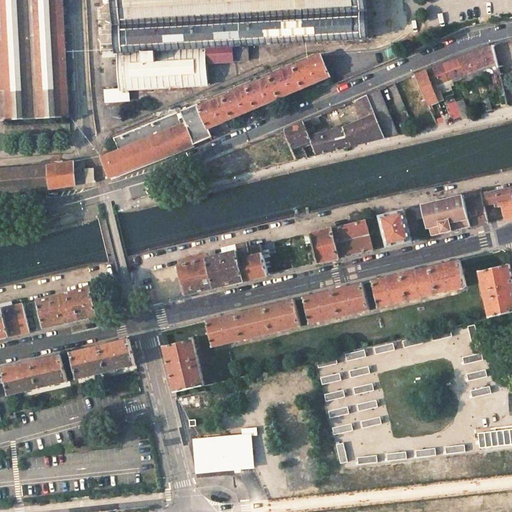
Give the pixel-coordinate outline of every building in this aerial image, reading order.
[(0,0),(0,67),(3,120),(68,115),(61,0),(0,0)] [(366,25),(364,0),(114,0),(120,90),(206,85),(206,66),(209,66),(209,62),(246,60),(245,44),(367,38),(366,25)] [(511,0),(429,0),(431,19),(511,14),(511,0)] [(457,59),(463,74),(496,62),(492,46),(472,54),(457,59)] [(321,58),(200,109),(209,130),(330,79),(321,58)] [(449,63),(442,65),(448,80),(463,74),(457,59),(449,63)] [(431,86),(448,80),(442,65),(415,76),(425,100),(425,101),(435,97),(437,100),(437,101),(444,99),(440,90),(434,93),(431,86)] [(375,114),(377,119),(384,137),(398,133),(379,90),(367,95),(375,114)] [(353,101),(361,120),(375,114),(367,95),(353,101)] [(479,100),(482,112),(492,109),(489,97),(479,100)] [(462,99),(456,101),(461,114),(467,112),(462,99)] [(455,101),(448,103),(454,117),(460,115),(455,101)] [(209,130),(200,109),(199,106),(115,139),(120,151),(103,158),(112,178),(194,144),(195,145),(212,137),(209,130)] [(310,118),(303,121),(306,128),(313,126),(310,118)] [(309,135),(311,141),(316,154),(384,137),(377,119),(344,131),(343,127),(315,133),(309,135)] [(309,135),(306,128),(303,121),(293,126),(285,129),(292,147),(311,141),(309,135)] [(306,128),(309,135),(315,133),(313,126),(306,128)] [(0,170),(0,192),(52,188),(84,183),(81,165),(80,164),(79,163),(78,163),(76,162),(60,164),(44,166),(0,170)] [(511,188),(482,194),(484,205),(499,201),(500,206),(502,205),(505,219),(511,216),(511,188)] [(464,193),(465,198),(471,227),(482,224),(488,223),(484,205),(482,194),(481,189),(464,193)] [(471,227),(465,198),(452,200),(448,196),(447,197),(454,231),(471,227)] [(422,206),(425,218),(427,226),(430,225),(432,236),(444,233),(454,231),(447,197),(436,199),(433,203),(422,206)] [(425,218),(422,206),(414,208),(416,220),(425,218)] [(404,210),(380,216),(387,247),(397,244),(411,241),(404,210)] [(366,219),(310,233),(318,263),(323,262),(364,252),(373,250),(366,219)] [(235,247),(244,281),(257,278),(268,275),(261,246),(252,248),(250,243),(235,247)] [(224,255),(207,259),(214,288),(229,285),(244,281),(235,247),(223,250),(223,252),(224,255)] [(179,261),(180,266),(187,295),(201,291),(214,288),(207,259),(206,254),(179,261)] [(373,281),(379,307),(466,286),(460,261),(447,264),(413,271),(395,275),(381,279),(373,281)] [(511,278),(510,266),(480,272),(489,318),(511,314),(511,278)] [(311,296),(304,298),(310,324),(370,310),(364,283),(353,286),(311,296)] [(76,321),(99,316),(92,288),(39,301),(45,329),(67,323),(76,321)] [(207,321),(213,347),(301,326),(294,300),(284,302),(251,310),(216,318),(207,321)] [(39,301),(31,303),(35,317),(38,330),(45,329),(39,301)] [(23,305),(13,307),(12,302),(2,304),(10,336),(17,335),(30,332),(27,318),(23,305)] [(31,303),(23,305),(27,318),(35,317),(31,303)] [(0,304),(0,338),(1,339),(10,336),(2,304),(0,304)] [(452,329),(433,334),(434,341),(453,336),(452,329)] [(422,336),(403,341),(405,348),(424,343),(422,336)] [(193,338),(164,345),(176,393),(204,386),(193,338)] [(80,351),(70,353),(77,380),(137,365),(130,339),(121,342),(80,351)] [(394,343),(375,347),(376,354),(395,350),(394,343)] [(365,349),(346,354),(348,361),(367,356),(365,349)] [(483,353),(464,357),(465,364),(484,360),(483,353)] [(14,367),(2,370),(8,395),(67,382),(61,356),(51,358),(14,367)] [(337,356),(318,361),(320,368),(339,363),(337,356)] [(369,366),(350,371),(352,378),(371,373),(369,366)] [(486,370),(467,374),(468,381),(487,377),(486,370)] [(340,373),(321,378),(323,384),(342,380),(340,373)] [(373,384),(354,388),(356,395),(375,391),(373,384)] [(490,387),(471,391),(473,398),(492,394),(490,387)] [(345,390),(326,394),(327,401),(346,397),(345,390)] [(377,400),(358,404),(359,411),(378,407),(377,400)] [(348,407),(329,411),(330,418),(349,414),(348,407)] [(381,417),(362,421),(363,428),(382,424),(381,417)] [(352,423),(333,428),(334,435),(353,430),(352,423)] [(511,429),(478,433),(480,448),(511,444),(511,429)] [(193,438),(196,474),(235,470),(235,473),(242,473),(241,470),(255,469),(252,433),(193,438)] [(344,443),(337,445),(342,463),(348,462),(344,443)] [(465,445),(446,446),(447,454),(466,452),(465,445)] [(436,448),(416,450),(417,457),(436,455),(436,448)] [(406,451),(387,453),(388,460),(407,458),(406,451)] [(377,455),(358,457),(359,464),(378,462),(377,455)]
